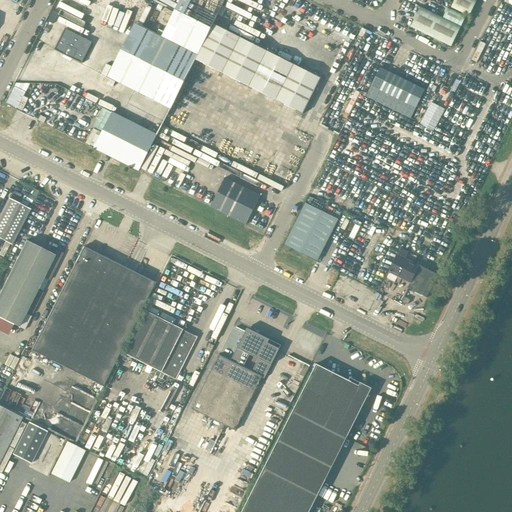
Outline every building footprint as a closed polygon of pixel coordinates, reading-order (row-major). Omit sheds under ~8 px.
[(470,16),(477,0),(455,0),(453,7),(470,16)] [(222,17),(227,8),(222,6),(218,15),(222,17)] [(461,27),(420,7),(411,27),(451,47),(461,27)] [(462,26),(466,17),(449,8),(444,17),(462,26)] [(48,21),(53,24),(59,13),(53,10),(48,21)] [(213,24),(195,60),(303,114),(314,90),(320,78),(213,24)] [(81,63),(92,42),(65,29),(54,49),(81,63)] [(477,62),(484,48),(478,46),(471,59),(477,62)] [(366,96),(411,118),(425,90),(380,68),(366,96)] [(14,87),(6,102),(17,108),(25,92),(14,87)] [(112,112),(94,148),(138,170),(156,135),(112,112)] [(224,178),(210,206),(246,224),(260,196),(224,178)] [(30,209),(9,198),(0,214),(0,238),(12,244),(30,209)] [(284,245),(317,261),(338,219),(306,203),(284,245)] [(36,290),(43,277),(49,280),(63,253),(56,250),(56,249),(47,244),(45,250),(26,240),(8,276),(0,292),(0,317),(18,327),(36,290)] [(84,246),(31,350),(103,386),(155,283),(84,246)] [(400,248),(389,272),(410,282),(408,287),(418,292),(430,269),(419,264),(419,265),(405,259),(408,252),(400,248)] [(145,311),(124,353),(175,379),(197,337),(145,311)] [(19,327),(24,330),(31,316),(26,314),(19,327)] [(231,360),(219,354),(192,409),(234,431),(262,376),(265,377),(281,345),(247,328),(231,360)] [(205,351),(210,353),(214,346),(209,344),(205,351)] [(346,438),(370,391),(316,364),(292,411),(346,438)] [(0,460),(22,417),(0,406),(0,460)] [(332,466),(346,438),(292,411),(278,439),(332,466)] [(29,421),(14,452),(29,460),(44,429),(29,421)] [(278,439),(264,468),(317,495),(332,466),(278,439)] [(91,452),(76,444),(73,443),(56,475),(74,484),(91,452)] [(157,463),(167,468),(175,452),(164,448),(157,463)] [(308,511),(317,495),(264,468),(241,511),(308,511)]
